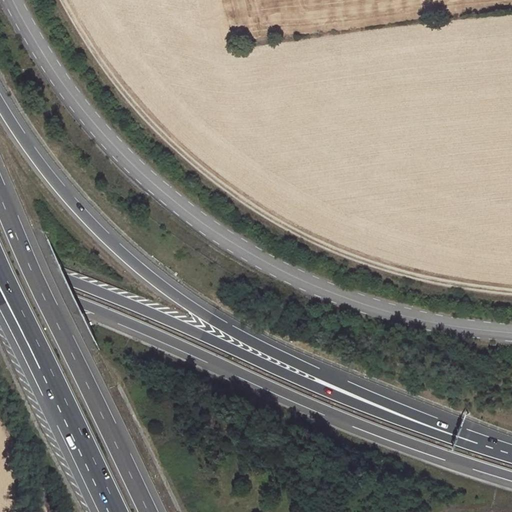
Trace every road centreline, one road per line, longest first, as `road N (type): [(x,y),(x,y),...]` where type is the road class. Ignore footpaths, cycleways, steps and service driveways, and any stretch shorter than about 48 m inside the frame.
road 1 (trunk): [(477,443),(258,344),(172,292),(76,206),(0,101)]
road 2 (track): [(60,0),(122,94),(212,179),(328,249),(420,278),(511,292)]
road 3 (trunk): [(0,275),(310,404),(511,475)]
road 4 (trunk): [(477,443),(338,397),(127,302),(0,256)]
road 5 (trunk): [(147,511),(0,194)]
road 6 (trunk): [(48,365),(117,511)]
